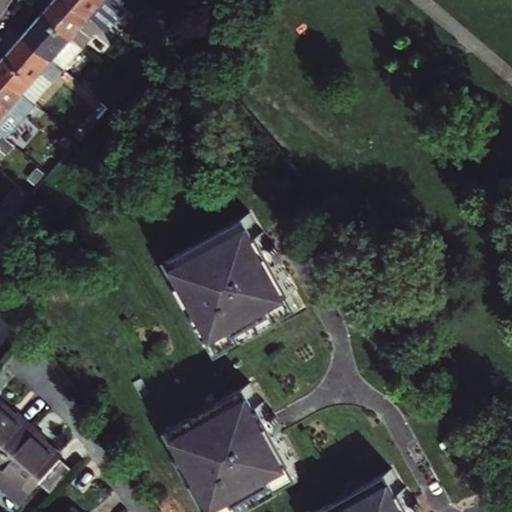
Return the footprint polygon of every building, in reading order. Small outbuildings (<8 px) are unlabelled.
[(84,47),(103,27),(72,0),(58,0),(46,14),(84,47)] [(72,0),(103,27),(107,30),(126,8),(116,0),(72,0)] [(139,23),(162,44),(174,30),(151,10),(139,23)] [(65,68),(84,47),(46,14),(27,36),(65,68)] [(54,81),(65,68),(27,36),(0,66),(0,71),(21,89),(24,92),(42,71),(54,81)] [(0,122),(1,121),(16,105),(10,101),(21,89),(0,71),(0,122)] [(24,92),(36,102),(54,81),(42,71),(24,92)] [(10,101),(16,105),(1,121),(0,122),(0,131),(5,135),(10,129),(11,130),(36,102),(24,92),(21,89),(10,101)] [(68,129),(38,164),(48,172),(78,139),(68,129)] [(17,184),(0,203),(0,205),(10,215),(29,194),(17,184)] [(209,243),(178,261),(189,280),(180,285),(211,339),(215,337),(224,353),(245,341),(241,333),(275,313),(280,321),(301,309),(292,293),(296,291),(265,237),(263,238),(252,219),(220,237),(222,241),(212,247),(209,243)] [(209,408),(177,426),(188,446),(180,451),(210,504),(214,502),(220,511),(234,511),(245,506),(240,498),(275,478),(280,486),(301,474),(291,458),(296,456),(265,402),(262,404),(251,384),(219,402),(222,407),(211,413),(209,408)] [(0,460),(32,422),(18,410),(15,413),(0,400),(0,460)] [(32,422),(0,460),(0,480),(23,500),(43,477),(62,455),(45,440),(49,436),(32,422)] [(77,468),(62,455),(43,477),(57,490),(77,468)] [(351,494),(319,511),(420,511),(407,488),(405,489),(393,469),(362,488),(364,492),(354,498),(351,494)]
